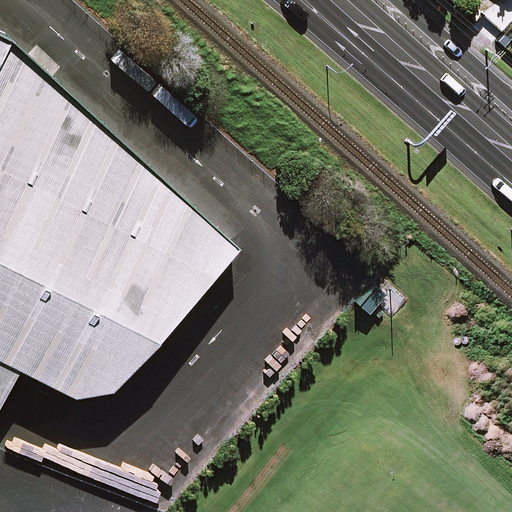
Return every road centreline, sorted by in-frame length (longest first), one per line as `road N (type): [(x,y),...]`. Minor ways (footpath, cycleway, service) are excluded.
road 1 (trunk): [(511,184),(331,26)]
road 2 (trunk): [(358,0),(511,134)]
road 3 (secondary): [(398,0),(511,101)]
